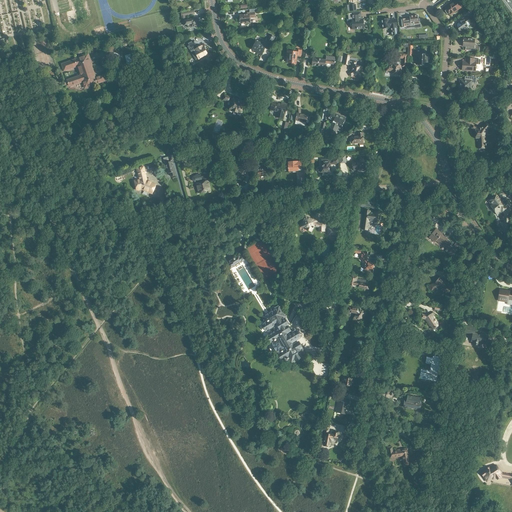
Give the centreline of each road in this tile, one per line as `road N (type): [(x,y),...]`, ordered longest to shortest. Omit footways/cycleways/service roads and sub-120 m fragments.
road 1 (track): [(186,511),(154,462),(52,218)]
road 2 (residential): [(410,185),(289,190),(165,216)]
road 3 (residential): [(368,426),(410,185)]
road 4 (residential): [(418,117),(395,103),(281,80),(229,54)]
road 5 (unclassified): [(229,54),(179,95),(140,107),(118,96),(118,71)]
road 6 (residential): [(418,117),(441,94),(445,58),(446,37),(424,5)]
